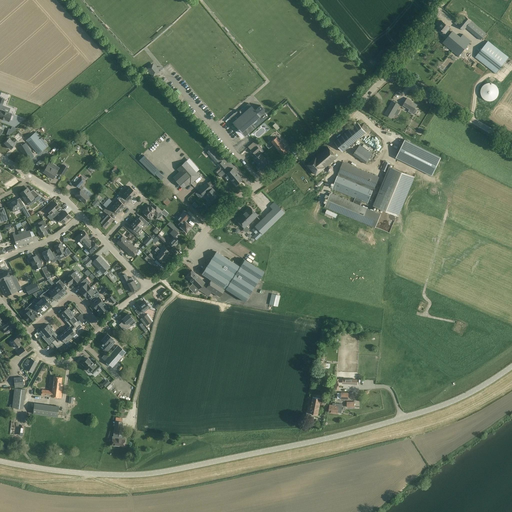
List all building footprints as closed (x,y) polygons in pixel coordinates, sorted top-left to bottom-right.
[(486,34),(465,16),(457,25),(464,31),(466,28),(481,40),(486,34)] [(448,37),(452,32),(449,30),(450,28),(443,22),(438,27),(442,30),(441,31),(445,34),(448,37)] [(452,32),(448,37),(443,43),(458,56),(471,41),(463,34),(459,38),(452,32)] [(509,58),(488,41),(475,57),(496,74),(509,58)] [(155,70),(150,64),(145,68),(152,77),(158,71),(156,69),(155,70)] [(490,83),(488,83),(487,83),(486,84),(485,84),(484,85),(483,85),(483,86),(482,86),(482,87),(482,88),(481,89),(481,90),(480,91),(480,92),(480,93),(481,94),(481,95),(481,96),(482,97),(482,98),(483,98),(484,99),(484,100),(485,100),(486,101),(487,101),(488,101),(489,101),(490,101),(491,101),(492,101),(493,101),(494,100),(495,100),(496,99),(496,98),(497,98),(497,97),(498,97),(498,96),(498,95),(499,94),(499,93),(499,92),(499,91),(499,90),(498,90),(498,89),(498,88),(497,87),(497,86),(496,85),(495,85),(494,84),(493,84),(492,83),(491,83),(490,83)] [(417,105),(411,101),(410,102),(409,101),(410,100),(407,98),(403,105),(410,109),(408,111),(414,115),(417,109),(415,108),(417,105)] [(394,114),(397,109),(399,105),(392,101),(385,114),(392,118),(394,114)] [(24,103),(18,109),(26,118),(33,113),(24,103)] [(255,110),(249,103),(240,111),(239,111),(238,110),(234,113),(228,118),(245,137),(268,117),(264,113),(266,111),(261,105),(255,110)] [(0,110),(0,118),(8,122),(11,114),(0,110)] [(366,132),(357,122),(337,140),(335,142),(343,151),(366,132)] [(375,148),(378,143),(377,142),(380,136),(376,133),(375,135),(372,132),(368,138),(374,142),(372,146),(375,148)] [(46,147),(35,133),(26,140),(38,155),(46,147)] [(13,141),(9,137),(4,143),(11,149),(18,141),(15,139),(13,141)] [(286,151),(276,138),(265,145),(268,149),(274,145),(282,155),(286,151)] [(405,140),(396,158),(432,176),(441,158),(405,140)] [(264,151),(255,141),(248,147),(254,155),(259,150),(262,153),(264,151)] [(34,157),(26,143),(18,147),(27,161),(34,157)] [(372,154),(360,145),(353,155),(366,164),(372,154)] [(211,149),(209,146),(207,148),(209,150),(207,152),(217,165),(218,165),(221,168),(216,172),(221,178),(226,173),(223,170),(227,167),(222,161),(211,148),(211,149)] [(337,157),(328,147),(309,163),(308,164),(317,174),(337,157)] [(268,162),(261,154),(254,160),(261,168),(268,162)] [(158,171),(159,170),(143,155),(138,160),(154,175),(155,174),(161,180),(164,177),(158,171)] [(199,176),(186,161),(177,169),(181,174),(174,179),(183,189),(189,183),(190,184),(199,176)] [(391,163),(385,161),(381,170),(387,172),(391,163)] [(332,189),(355,198),(362,201),(368,203),(373,189),(374,189),(379,177),(343,163),(338,174),(338,175),(332,189)] [(58,171),(48,165),(43,172),(49,176),(53,179),(58,171)] [(68,168),(64,165),(59,173),(63,176),(68,168)] [(414,176),(390,167),(374,206),(398,216),(414,176)] [(239,176),(233,168),(226,174),(227,176),(225,178),(227,180),(229,179),(233,183),(234,182),(236,185),(242,180),(238,176),(239,176)] [(86,180),(81,175),(74,184),(79,188),(86,180)] [(212,188),(207,182),(198,190),(203,196),(206,194),(212,201),(218,195),(212,188)] [(126,191),(133,197),(137,193),(130,187),(126,191)] [(30,192),(27,188),(20,193),(24,198),(23,199),(27,203),(33,199),(35,202),(41,197),(33,190),(30,192)] [(90,197),(81,190),(76,196),(85,203),(90,197)] [(130,201),(133,197),(126,191),(123,195),(121,193),(118,195),(119,196),(124,201),(126,198),(130,201)] [(362,201),(355,198),(354,203),(330,193),(324,207),(375,228),(381,214),(360,205),(362,201)] [(118,200),(115,204),(122,210),(126,206),(123,204),(125,202),(124,201),(119,196),(117,199),(118,200)] [(24,206),(20,198),(13,202),(12,201),(8,203),(10,208),(11,207),(13,211),(20,207),(21,208),(24,206)] [(96,199),(91,204),(95,207),(99,203),(96,199)] [(122,210),(115,204),(112,201),(106,208),(111,212),(113,210),(118,214),(122,210)] [(285,212),(274,201),(269,206),(272,209),(254,226),(255,227),(251,230),(255,234),(254,237),(256,240),(262,234),(262,235),(285,212)] [(52,219),(57,215),(58,214),(55,211),(60,207),(54,202),(46,210),(50,214),(47,216),(51,220),(52,219)] [(154,208),(150,205),(148,208),(147,206),(142,211),(150,219),(154,215),(159,219),(163,215),(161,213),(161,212),(162,211),(156,206),(154,208)] [(249,229),(246,226),(257,215),(249,207),(236,220),(244,228),(244,229),(244,230),(245,232),(247,232),(249,229)] [(111,212),(106,208),(103,211),(108,215),(100,223),(106,228),(113,219),(109,215),(112,212),(111,212)] [(59,217),(57,215),(52,219),(54,221),(56,220),(58,222),(60,220),(63,224),(71,217),(65,211),(59,217)] [(190,230),(189,230),(192,227),(185,221),(189,217),(184,211),(177,219),(183,224),(180,227),(187,232),(188,232),(190,230)] [(134,222),(140,227),(142,225),(144,226),(145,225),(147,226),(149,223),(142,217),(140,219),(138,218),(134,222)] [(47,225),(44,220),(38,223),(40,227),(36,229),(41,237),(48,234),(44,227),(47,225)] [(140,227),(134,222),(130,226),(132,228),(130,230),(137,236),(139,233),(138,233),(142,229),(140,227)] [(180,235),(174,229),(170,233),(174,237),(169,243),(174,247),(179,241),(176,239),(180,235)] [(24,231),(28,243),(33,241),(30,231),(26,232),(26,230),(24,231)] [(22,244),(28,243),(24,231),(22,231),(22,233),(19,234),(22,244)] [(84,246),(89,240),(87,238),(88,236),(84,231),(77,237),(80,241),(77,243),(81,248),(83,246),(84,246)] [(156,236),(164,243),(166,240),(159,233),(156,236)] [(17,246),(22,244),(19,234),(16,235),(15,234),(13,234),(17,246)] [(122,248),(128,241),(123,236),(117,243),(122,248)] [(143,242),(147,246),(153,239),(149,236),(143,242)] [(92,243),(89,240),(84,246),(87,250),(88,249),(91,253),(98,247),(93,242),(92,243)] [(122,248),(127,253),(134,246),(128,241),(122,248)] [(64,250),(61,243),(55,246),(59,255),(63,253),(65,257),(71,254),(68,248),(64,250)] [(134,246),(127,253),(133,258),(139,251),(134,246)] [(170,253),(163,247),(160,250),(157,247),(155,250),(159,254),(156,257),(161,261),(166,256),(167,256),(170,253)] [(52,255),(49,249),(42,253),(47,262),(51,259),(53,262),(58,260),(55,254),(52,255)] [(240,267),(216,251),(210,261),(209,260),(207,260),(206,262),(206,264),(207,265),(201,274),(211,280),(224,289),(245,302),(260,279),(264,272),(245,260),(240,267)] [(156,258),(150,253),(144,259),(151,265),(154,262),(153,261),(156,258)] [(39,261),(36,255),(30,259),(33,266),(32,266),(33,270),(42,266),(40,261),(39,261)] [(110,267),(100,256),(93,262),(103,273),(110,267)] [(89,258),(84,263),(87,266),(92,261),(89,258)] [(50,276),(46,266),(42,268),(46,278),(50,276)] [(119,276),(113,268),(104,276),(112,285),(118,278),(119,276)] [(17,290),(7,271),(0,274),(0,285),(6,296),(17,290)] [(204,283),(192,271),(186,277),(193,284),(189,288),(194,294),(199,289),(202,292),(205,287),(220,297),(224,289),(211,280),(207,287),(204,284),(204,283)] [(80,280),(73,272),(66,279),(64,278),(62,280),(66,284),(68,282),(70,285),(73,282),(74,284),(80,280)] [(128,280),(125,274),(121,276),(124,282),(125,281),(127,284),(131,292),(138,288),(134,280),(132,277),(128,280)] [(86,278),(80,283),(81,283),(84,285),(79,289),(80,290),(79,291),(81,294),(82,293),(83,294),(90,287),(88,285),(90,282),(86,278)] [(58,285),(54,288),(61,296),(64,294),(64,293),(66,291),(62,286),(64,284),(60,279),(56,283),(58,285)] [(93,290),(90,287),(83,294),(83,295),(85,298),(86,298),(87,299),(92,295),(93,298),(99,293),(95,289),(93,290)] [(61,296),(54,288),(51,291),(49,289),(45,292),(48,297),(49,297),(51,295),(55,300),(57,298),(58,299),(61,296)] [(39,301),(45,309),(50,305),(46,299),(48,297),(45,292),(44,292),(40,296),(42,299),(39,301)] [(280,296),(270,294),(268,304),(277,306),(280,296)] [(96,309),(103,302),(101,300),(102,298),(100,296),(91,304),(92,305),(91,306),(94,309),(95,308),(96,309)] [(113,304),(116,301),(112,296),(108,299),(113,304)] [(40,313),(45,309),(39,301),(36,303),(34,301),(29,305),(33,310),(36,307),(40,313)] [(150,307),(145,301),(139,306),(140,307),(135,310),(138,315),(143,312),(150,307)] [(103,302),(96,309),(100,314),(109,306),(107,304),(106,305),(103,302)] [(36,313),(33,310),(29,305),(25,309),(27,312),(23,315),(24,317),(28,321),(29,323),(36,317),(33,314),(35,312),(36,314),(36,313)] [(63,318),(71,311),(68,307),(60,314),(63,318)] [(71,311),(63,318),(67,322),(67,321),(69,323),(70,323),(71,322),(73,324),(77,320),(73,316),(74,315),(76,313),(73,310),(71,311)] [(81,313),(76,317),(81,322),(86,319),(81,313)] [(133,319),(128,314),(122,319),(124,320),(119,324),(123,329),(128,325),(127,324),(133,319)] [(152,322),(146,315),(141,319),(146,326),(152,322)] [(12,329),(7,323),(2,327),(7,333),(12,329)] [(40,331),(44,335),(51,328),(48,324),(40,331)] [(82,327),(80,324),(77,327),(75,324),(72,326),(70,327),(70,326),(66,329),(73,337),(73,336),(75,338),(78,336),(75,333),(82,327)] [(56,335),(54,333),(55,332),(51,328),(44,335),(47,338),(48,337),(52,342),(56,338),(54,336),(56,335)] [(62,333),(69,340),(73,337),(66,329),(62,333)] [(64,342),(65,343),(67,345),(70,342),(69,341),(69,340),(62,333),(59,336),(59,337),(58,338),(56,340),(58,342),(55,345),(57,348),(64,342)] [(113,339),(107,334),(101,341),(104,343),(101,346),(107,351),(114,343),(112,341),(113,339)] [(21,341),(18,337),(11,342),(16,348),(21,345),(19,342),(21,341)] [(125,352),(118,346),(105,361),(112,367),(125,352)] [(27,352),(23,348),(17,352),(21,357),(27,352)] [(87,359),(87,358),(84,360),(85,361),(82,364),(85,367),(85,368),(88,371),(89,371),(90,371),(93,374),(101,366),(96,361),(93,364),(88,358),(87,359)] [(38,362),(31,359),(30,361),(27,359),(24,364),(27,366),(25,369),(32,373),(38,362)] [(62,377),(54,376),(52,391),(42,390),(41,395),(51,396),(51,397),(61,398),(63,384),(61,384),(62,377)] [(23,377),(14,378),(15,387),(24,386),(23,377)] [(25,390),(14,388),(13,405),(9,405),(9,407),(22,409),(25,390)] [(326,399),(313,397),(311,406),(309,405),(308,413),(318,415),(320,404),(325,405),(326,399)] [(343,404),(333,402),(333,405),(330,405),(329,412),(338,413),(338,411),(342,412),(343,404)] [(59,407),(34,403),(33,413),(58,417),(59,407)] [(122,421),(115,420),(114,429),(113,437),(112,437),(111,445),(124,446),(125,438),(118,437),(119,430),(121,430),(122,421)]
